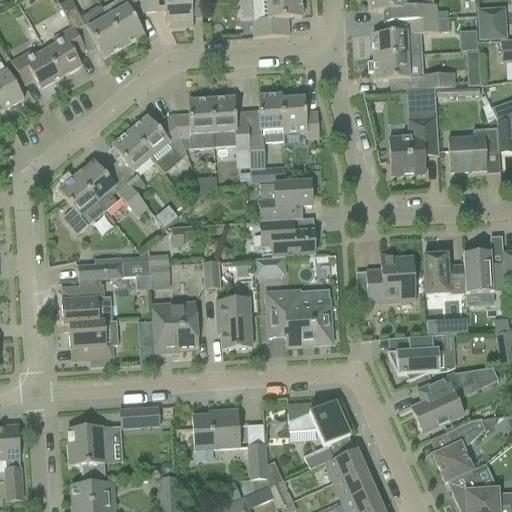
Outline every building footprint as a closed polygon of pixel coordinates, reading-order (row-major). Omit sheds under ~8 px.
[(99,8),(98,9),(122,51),(143,39),(133,21),(144,15),(139,0),(119,0),(120,1),(101,12),(99,8)] [(156,0),(139,0),(144,15),(158,14),(156,0)] [(162,0),(164,27),(169,27),(169,32),(192,31),(191,20),(201,19),(199,0),(162,0)] [(299,0),(267,0),(252,1),(253,23),(251,23),(252,41),(288,39),(287,22),(301,21),(299,0)] [(385,25),(408,24),(444,22),(444,21),(435,21),(434,9),(417,10),(417,5),(416,0),(368,0),(369,15),(384,14),(385,25)] [(72,32),(84,53),(85,55),(95,49),(102,62),(122,51),(98,9),(79,20),(69,2),(59,8),(72,32)] [(505,42),(504,29),(492,30),(491,14),(477,14),(479,44),(505,42)] [(419,58),(418,37),(445,36),(444,22),(408,24),(409,35),(371,38),(372,61),(406,59),(419,58)] [(54,48),(44,54),(59,82),(80,70),(74,59),(84,53),(72,32),(51,43),(54,48)] [(459,52),(475,52),(474,36),(459,37),(459,52)] [(511,43),(499,45),(500,62),(511,61),(511,43)] [(59,82),(44,54),(33,61),(30,56),(10,67),(23,89),(33,83),(39,93),(59,82)] [(453,91),(452,78),(420,79),(419,58),(406,59),(372,61),(373,85),(420,82),(421,93),(433,92),(453,91)] [(6,74),(0,77),(0,107),(4,114),(23,103),(6,74)] [(479,80),(466,81),(467,90),(477,90),(479,90),(479,80)] [(467,90),(453,91),(433,92),(434,101),(478,99),(477,90),(467,90)] [(433,92),(421,93),(420,93),(421,109),(435,108),(434,101),(433,92)] [(282,137),(280,103),(281,103),(280,98),(256,100),(259,138),(247,139),(248,151),(249,151),(250,174),(264,173),(262,145),(283,144),(282,137)] [(248,151),(247,139),(247,128),(235,129),(233,101),(209,103),(213,149),(235,148),(235,152),(248,151)] [(303,102),(281,103),(280,103),(282,137),(306,135),(306,142),(318,142),(316,116),(304,116),(303,102)] [(187,118),(169,120),(183,151),(213,149),(209,103),(187,104),(187,118)] [(482,110),(487,126),(495,122),(488,107),(482,110)] [(146,120),(128,135),(150,162),(151,162),(163,176),(185,158),(183,151),(169,120),(156,131),(146,120)] [(413,141),(387,143),(389,180),(424,178),(423,160),(437,160),(436,140),(435,122),(432,123),(412,124),(413,141)] [(495,125),(496,132),(497,142),(510,141),(509,124),(495,125)] [(497,142),(496,132),(471,134),(472,141),(446,143),(448,177),(485,174),(484,158),(498,157),(497,142)] [(150,162),(128,135),(110,150),(132,177),(150,162)] [(117,195),(103,177),(93,165),(74,180),(97,206),(103,214),(115,205),(111,200),(116,195),(117,195)] [(319,174),(309,174),(309,183),(319,182),(319,174)] [(250,177),(238,177),(239,188),(251,187),(250,177)] [(135,197),(145,189),(137,179),(135,180),(135,179),(126,187),(135,197)] [(97,206),(74,180),(56,194),(71,213),(62,220),(76,238),(95,222),(88,213),(97,206)] [(258,203),(259,225),(283,224),(282,212),(310,210),(309,201),(314,198),(313,189),(308,187),(308,186),(258,189),(259,203),(258,203)] [(135,197),(126,187),(117,195),(116,195),(137,222),(147,213),(148,213),(135,197)] [(272,263),(283,262),(313,260),(311,233),(291,235),(290,223),(283,224),(259,225),(261,251),(271,251),(272,263)] [(171,231),(172,251),(183,250),(183,242),(192,242),(192,230),(171,231)] [(511,254),(501,256),(502,258),(503,283),(511,282),(511,254)] [(464,297),(461,257),(462,269),(446,270),(446,258),(439,259),(437,256),(430,256),(429,259),(422,260),(424,300),(464,297)] [(461,257),(464,297),(464,298),(504,296),(503,283),(502,258),(490,259),(489,256),(461,257)] [(379,274),(364,275),(366,308),(398,306),(414,305),(413,281),(412,261),(379,263),(379,274)] [(283,262),(272,263),(253,264),(255,281),(284,279),(283,262)] [(77,284),(133,281),(149,280),(149,273),(120,275),(120,263),(92,265),(92,269),(76,270),(77,284)] [(149,267),(149,273),(149,280),(150,294),(169,292),(168,265),(149,267)] [(202,267),(203,293),(219,292),(218,266),(202,267)] [(110,322),(109,301),(102,301),(101,289),(97,289),(77,291),(78,303),(60,304),(61,325),(106,322),(110,322)] [(265,298),(266,322),(268,342),(284,341),(284,349),(330,346),(327,311),(298,312),(297,296),(265,298)] [(215,304),(215,326),(219,326),(221,353),(250,351),(247,302),(215,304)] [(152,339),(153,357),(169,356),(168,351),(196,349),(194,312),(164,314),(164,309),(151,309),(152,325),(152,339)] [(106,322),(61,325),(62,335),(68,335),(69,353),(87,352),(88,364),(112,363),(111,349),(117,350),(115,325),(106,325),(106,322)] [(465,322),(445,323),(446,339),(466,338),(465,322)] [(152,325),(137,326),(137,340),(152,339),(152,325)] [(406,341),(407,355),(385,356),(389,365),(394,364),(395,379),(424,377),(441,374),(443,374),(445,372),(447,371),(448,368),(449,366),(449,362),(448,353),(442,353),(442,339),(406,341)] [(511,367),(511,355),(498,358),(499,370),(511,367)] [(478,393),(470,375),(452,377),(415,394),(421,407),(410,412),(421,437),(463,419),(456,402),(462,400),(478,393)] [(285,409),(287,430),(307,429),(308,434),(314,434),(322,451),(349,439),(333,406),(319,412),(319,407),(285,409)] [(118,414),(119,432),(158,430),(157,412),(118,414)] [(191,420),(193,454),(239,451),(236,413),(218,415),(218,418),(191,420)] [(451,450),(431,459),(444,486),(445,486),(470,475),(471,474),(462,453),(484,434),(485,436),(496,426),(495,422),(480,424),(469,426),(463,429),(444,437),(451,450)] [(0,463),(18,463),(16,430),(0,430),(0,463)] [(80,469),(81,483),(104,482),(101,447),(111,446),(110,431),(100,432),(100,430),(66,433),(68,470),(80,469)] [(246,450),(248,483),(264,482),(262,449),(246,450)] [(322,468),(332,463),(328,453),(318,457),(316,454),(302,460),(308,473),(322,468)] [(322,468),(330,487),(363,472),(355,453),(332,463),(322,468)] [(163,466),(159,471),(159,477),(163,481),(169,480),(173,476),(173,470),(168,466),(163,466)] [(4,472),(6,506),(21,505),(19,471),(4,472)] [(330,487),(339,506),(372,491),(363,472),(330,487)] [(470,475),(445,486),(457,511),(511,511),(511,498),(497,499),(496,493),(479,494),(470,475)] [(158,483),(159,498),(159,511),(177,511),(177,497),(176,482),(158,483)] [(232,485),(215,493),(222,507),(239,500),(232,485)] [(282,508),(284,511),(294,511),(283,485),(269,492),(277,511),(282,508)] [(112,496),(111,486),(70,489),(71,511),(105,511),(105,497),(112,496)] [(339,506),(341,511),(375,511),(380,510),(372,491),(339,506)] [(245,511),(242,503),(220,511),(245,511)]
